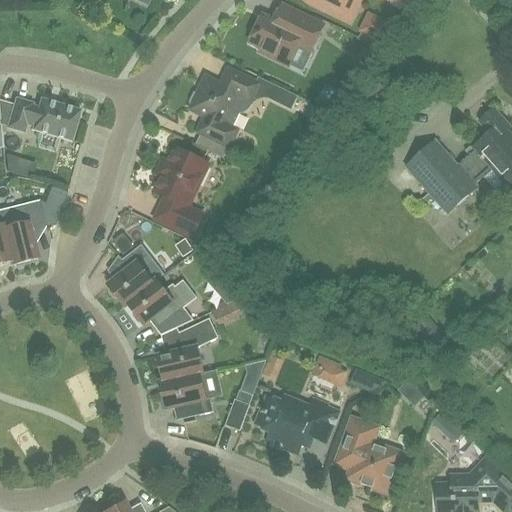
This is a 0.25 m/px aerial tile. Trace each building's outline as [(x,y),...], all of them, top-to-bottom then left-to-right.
[(306,0),(323,8),(350,21),(359,0),(306,0)] [(283,7),(275,23),(264,17),(251,44),(262,50),(260,53),(289,67),(298,47),(311,53),(324,27),(283,7)] [(370,17),(362,32),(383,43),(391,27),(370,17)] [(377,56),(366,48),(353,67),(364,75),(377,56)] [(230,149),(238,132),(223,125),(230,111),(233,112),(236,112),(239,112),(242,112),(245,110),(248,108),(250,106),(252,103),(260,86),(229,71),(222,87),(206,79),(199,94),(195,94),(190,104),(192,108),(191,111),(206,118),(199,134),(230,149)] [(299,98),(277,87),(271,99),(293,109),(299,98)] [(79,112),(42,101),(41,100),(40,102),(41,102),(39,109),(32,107),(32,105),(16,101),(7,129),(24,134),(26,126),(33,128),(32,130),(32,131),(33,132),(34,132),(70,142),(70,143),(71,143),(72,141),(71,141),(80,114),(81,112),(79,112)] [(475,151),(476,152),(458,168),(436,144),(406,170),(448,217),(478,190),(475,187),(493,171),(511,192),(511,138),(507,132),(510,130),(494,112),(480,124),(491,136),(475,151)] [(156,220),(175,229),(193,238),(203,217),(188,209),(208,167),(176,151),(155,194),(166,199),(156,220)] [(30,232),(44,228),(43,227),(39,210),(38,204),(0,213),(0,218),(11,263),(10,263),(11,267),(37,260),(30,232)] [(49,208),(39,210),(43,227),(54,224),(49,208)] [(0,218),(0,265),(10,263),(11,263),(0,218)] [(118,300),(125,308),(157,283),(165,277),(142,247),(122,262),(129,272),(109,288),(110,290),(110,293),(114,299),(118,300)] [(165,293),(157,283),(125,308),(128,306),(134,314),(134,318),(138,324),(142,324),(143,326),(168,308),(175,317),(198,300),(184,282),(176,288),(174,286),(165,293)] [(242,301),(226,308),(232,320),(248,313),(242,301)] [(437,343),(417,320),(403,332),(423,355),(437,343)] [(160,385),(204,375),(198,349),(219,340),(210,321),(175,337),(178,350),(176,354),(158,358),(164,383),(160,384),(160,385)] [(350,390),(355,370),(323,362),(317,382),(350,390)] [(352,384),(372,393),(391,384),(358,370),(352,384)] [(204,375),(160,385),(167,411),(192,405),(195,418),(214,414),(211,399),(206,400),(200,376),(204,375)] [(416,383),(405,392),(419,408),(429,399),(416,383)] [(283,449),(297,455),(306,435),(326,443),(333,426),(335,427),(337,421),(335,421),(338,414),(326,409),(326,407),(314,402),(311,409),(297,403),(295,408),(285,404),(283,407),(267,400),(257,425),(273,431),(268,443),(272,444),(270,447),(274,448),(275,446),(279,447),(278,450),(281,452),(283,449)] [(226,427),(241,433),(250,407),(235,401),(226,427)] [(425,420),(438,413),(432,402),(419,408),(425,420)] [(444,413),(436,422),(447,432),(455,423),(444,413)] [(402,455),(373,444),(379,430),(353,420),(336,466),(351,471),(347,480),(387,495),(402,455)] [(478,511),(479,502),(494,502),(505,511),(511,511),(511,485),(487,461),(471,478),(452,479),(452,487),(438,487),(438,511),(478,511)]
